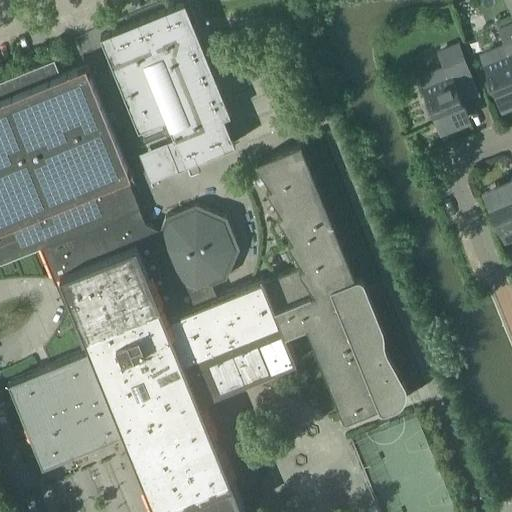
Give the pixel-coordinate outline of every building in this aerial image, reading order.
[(183,0),(100,34),(145,145),(150,156),(171,147),(178,166),(235,142),(224,115),(230,112),(185,0),(183,0)] [(511,23),(500,29),(506,45),(481,54),(489,74),(482,77),(488,92),(495,89),(500,100),(511,95),(511,23)] [(461,100),(478,93),(458,44),(439,51),(445,67),(420,77),(439,123),(452,118),(454,123),(468,117),(461,100)] [(83,229),(138,207),(128,181),(132,179),(85,62),(59,72),(53,58),(0,79),(0,264),(43,247),(42,246),(83,229)] [(295,361),(284,334),(305,326),(343,419),(379,405),(380,406),(381,406),(382,406),(383,406),(404,397),(405,395),(405,394),(406,392),(406,391),(406,390),(406,388),(406,385),(405,382),(405,380),(388,350),(386,346),(385,344),(385,342),(384,337),(384,333),(384,331),(383,328),(382,324),(381,321),(363,278),(362,277),(362,276),(361,276),(359,275),(358,275),(357,275),(355,275),(354,276),(300,141),(261,157),(254,161),(269,185),(266,187),(265,188),(280,212),(277,214),(276,214),(291,239),(288,241),(288,240),(287,241),(302,265),(299,267),(298,266),(263,280),(261,277),(215,295),(210,282),(226,276),(238,247),(226,215),(195,203),(165,215),(159,228),(144,222),(138,207),(83,229),(42,246),(43,247),(57,283),(59,282),(86,349),(12,379),(46,462),(126,430),(159,511),(237,511),(245,509),(201,399),(295,361)] [(511,182),(486,194),(504,240),(511,236),(511,182)]
